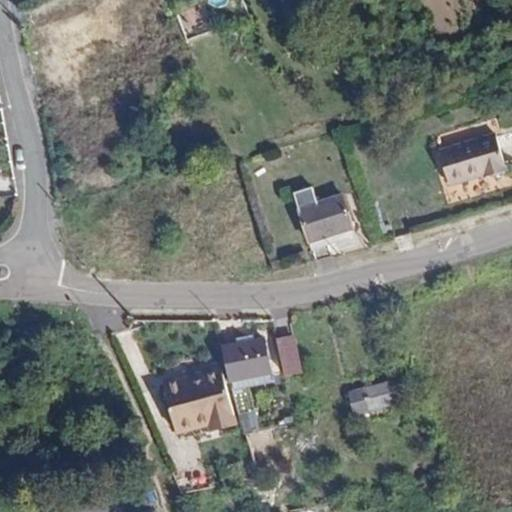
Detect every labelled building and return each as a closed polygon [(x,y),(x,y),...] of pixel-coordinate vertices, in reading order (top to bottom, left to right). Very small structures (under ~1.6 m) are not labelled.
[(129,63),(173,46),(157,3),(113,20),(129,63)] [(75,87),(116,71),(98,22),(57,39),(75,87)] [(505,172),(494,134),(439,150),(448,184),(484,174),(485,178),(505,172)] [(352,230),(341,197),(316,205),(311,189),(295,195),(309,242),(352,230)] [(335,239),(313,245),(316,257),(339,251),(335,239)] [(247,432),(257,429),(254,412),(256,411),(251,389),(272,384),(270,374),(273,373),(265,339),(222,348),(243,433),(247,432)] [(294,339),(277,343),(284,376),(301,372),(294,339)] [(235,430),(221,374),(165,389),(179,444),(235,430)] [(408,400),(402,379),(350,392),(355,414),(408,400)] [(247,432),(257,470),(268,467),(257,429),(247,432)]
